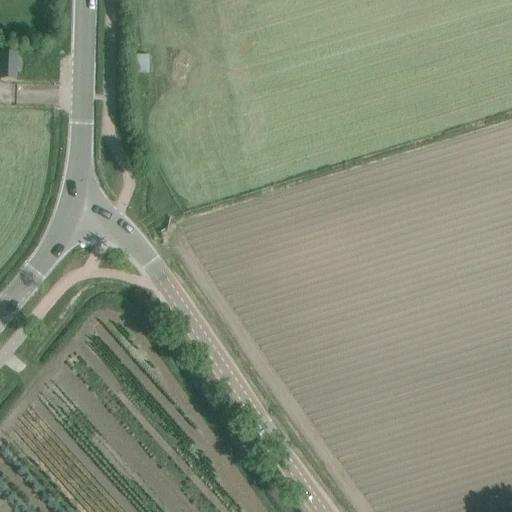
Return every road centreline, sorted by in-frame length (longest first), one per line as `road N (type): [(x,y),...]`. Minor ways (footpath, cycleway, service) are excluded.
road 1 (tertiary): [(327,511),(135,243),(72,204)]
road 2 (tertiary): [(85,0),(72,204)]
road 3 (tertiary): [(0,312),(58,238),(72,204)]
